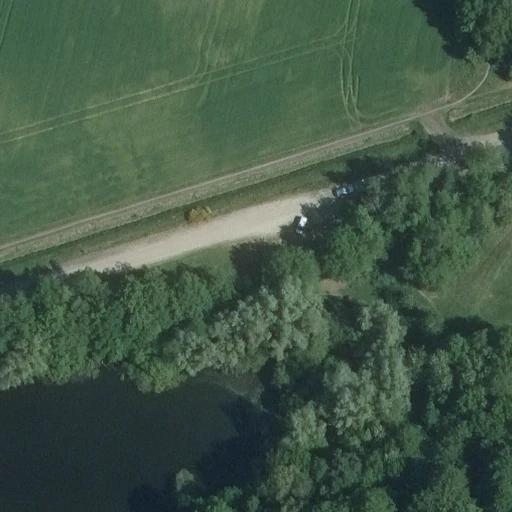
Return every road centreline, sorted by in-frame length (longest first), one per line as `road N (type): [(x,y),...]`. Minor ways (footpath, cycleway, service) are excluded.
road 1 (unclassified): [(166,246),(511,139)]
road 2 (track): [(0,300),(166,246)]
